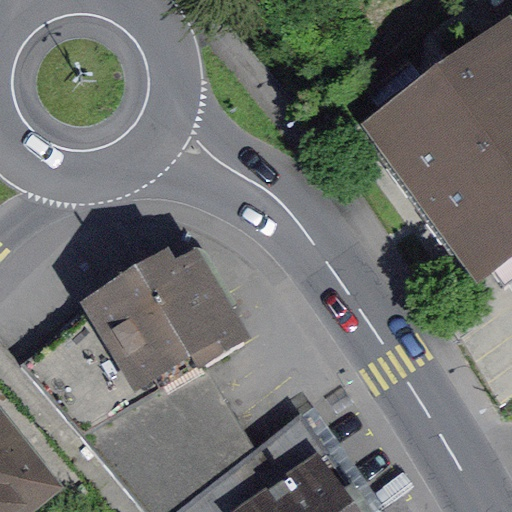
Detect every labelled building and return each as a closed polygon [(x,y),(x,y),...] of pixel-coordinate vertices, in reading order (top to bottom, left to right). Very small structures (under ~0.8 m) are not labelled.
[(511,12),(360,126),(476,280),(511,253),(511,12)] [(169,248),(78,303),(83,312),(134,395),(192,359),(199,371),(251,339),(195,246),(175,258),(169,248)] [(83,312),(18,366),(134,511),(175,511),(259,455),(199,371),(192,359),(134,395),(83,312)] [(0,511),(46,511),(68,494),(0,412),(0,511)] [(363,511),(324,457),(245,511),(363,511)]
